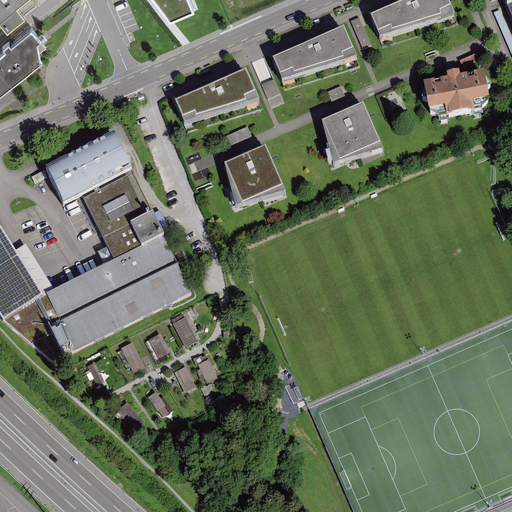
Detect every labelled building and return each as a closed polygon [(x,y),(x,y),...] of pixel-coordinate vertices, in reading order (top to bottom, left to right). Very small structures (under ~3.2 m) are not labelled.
[(0,0),(0,15),(19,0),(0,0)] [(205,1),(204,0),(173,0),(182,12),(205,1)] [(445,0),(419,0),(364,23),(373,45),(454,22),(445,0)] [(511,0),(496,0),(501,10),(511,35),(511,0)] [(17,10),(0,23),(0,24),(7,34),(25,19),(17,10)] [(26,31),(0,51),(0,94),(12,84),(35,66),(32,46),(36,43),(26,31)] [(275,87),(352,64),(341,34),(268,67),(275,87)] [(242,77),(169,110),(180,132),(257,110),(242,77)] [(484,82),(416,89),(420,123),(488,115),(484,82)] [(358,112),(317,131),(334,171),(376,152),(358,112)] [(249,128),(222,140),(226,150),(253,138),(249,128)] [(115,140),(39,177),(56,213),(65,209),(79,202),(133,176),(115,140)] [(262,157),(217,175),(234,215),(279,196),(262,157)] [(125,182),(83,203),(111,259),(133,248),(124,230),(144,220),(125,182)] [(0,223),(0,312),(4,319),(44,294),(17,250),(0,223)] [(188,296),(159,240),(46,298),(75,354),(188,296)] [(17,250),(44,294),(54,288),(26,244),(17,250)] [(43,305),(17,322),(59,360),(71,355),(43,305)] [(184,315),(171,321),(174,325),(185,347),(198,342),(186,319),(184,315)] [(161,335),(146,343),(158,367),(163,364),(160,359),(170,354),(161,335)] [(133,344),(121,350),(134,376),(146,370),(133,344)] [(209,361),(198,365),(208,385),(219,381),(209,361)] [(186,369),(175,374),(186,394),(197,388),(186,369)] [(156,394),(148,398),(158,412),(164,407),(156,394)] [(128,404),(119,413),(137,434),(145,425),(128,404)]
